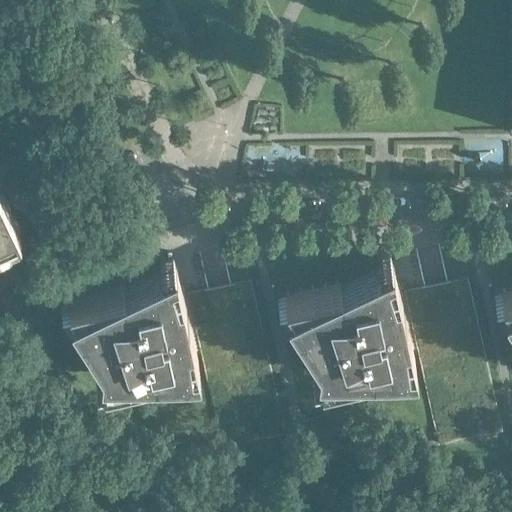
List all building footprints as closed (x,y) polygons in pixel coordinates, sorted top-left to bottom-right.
[(0,236),(17,229),(19,228),(0,187),(0,236)] [(414,358),(405,318),(403,312),(398,314),(396,305),(402,305),(391,259),(378,265),(340,282),(339,279),(284,291),(291,305),(318,352),(318,360),(319,360),(319,374),(319,375),(371,363),(370,359),(399,359),(399,358),(413,358),(414,358)] [(197,361),(187,315),(182,317),(180,308),(185,308),(175,261),(161,268),(161,267),(123,285),(122,282),(67,294),(74,308),(102,355),(102,377),(103,378),(154,366),(154,362),(182,362),(182,361),(196,361),(197,361)] [(502,429),(467,276),(437,282),(403,290),(438,444),(502,429)] [(285,432),(250,279),(222,285),(186,293),(221,446),(285,432)] [(511,285),(500,289),(511,308),(511,285)]
